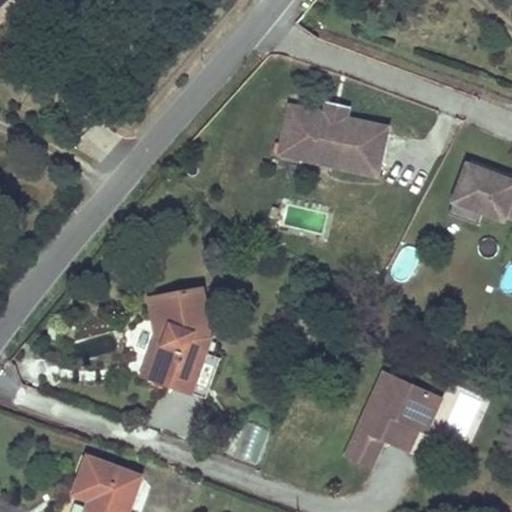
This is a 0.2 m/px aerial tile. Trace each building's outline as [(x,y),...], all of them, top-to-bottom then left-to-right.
[(0,0),(0,21),(15,8),(8,0),(0,0)] [(8,0),(15,8),(22,2),(20,0),(8,0)] [(380,177),(392,128),(293,105),(285,139),(321,148),(317,162),(380,177)] [(321,148),(285,139),(281,154),(317,162),(321,148)] [(511,181),(471,165),(456,203),(485,214),(506,222),(509,216),(511,217),(511,181)] [(451,215),(480,226),(485,214),(456,203),(451,215)] [(161,346),(155,363),(149,380),(190,395),(204,357),(210,339),(203,294),(158,302),(163,333),(168,334),(164,346),(161,346)] [(163,333),(158,302),(147,303),(153,340),(139,375),(149,380),(155,363),(161,346),(164,346),(168,334),(163,333)] [(205,400),(219,362),(204,357),(190,395),(205,400)] [(443,399),(385,372),(347,455),(373,467),(386,440),(396,444),(407,422),(420,429),(428,432),(443,399)] [(420,429),(407,422),(396,444),(410,451),(420,429)] [(95,511),(88,508),(86,511),(130,511),(143,479),(91,460),(77,496),(91,501),(97,503),(95,511)] [(95,511),(97,503),(91,501),(88,508),(95,511)]
